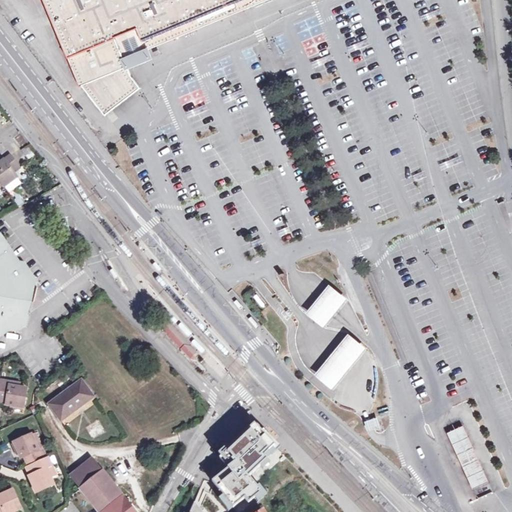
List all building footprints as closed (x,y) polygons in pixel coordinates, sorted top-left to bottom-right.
[(42,0),(43,1),(49,16),(52,24),(53,26),(54,28),(58,38),(72,70),(73,75),(79,87),(81,85),(104,115),(133,91),(139,86),(129,75),(123,61),(134,56),(145,51),(157,46),(161,45),(165,43),(179,37),(234,14),(236,13),(238,12),(267,0),(42,0)] [(0,189),(1,191),(14,182),(10,177),(17,172),(7,159),(0,163),(0,189)] [(66,232),(61,236),(68,245),(73,241),(66,232)] [(0,241),(0,332),(5,330),(16,332),(26,324),(28,312),(20,301),(34,291),(0,241)] [(163,268),(156,261),(153,263),(160,271),(161,270),(163,268)] [(113,268),(110,270),(114,276),(115,278),(119,276),(113,268)] [(336,312),(345,301),(327,286),(318,296),(304,314),(322,328),(336,312)] [(245,304),(239,297),(237,299),(236,300),(242,307),(245,304)] [(168,309),(166,312),(175,322),(176,320),(178,319),(168,309)] [(260,324),(253,316),(250,319),(257,326),(260,324)] [(162,321),(163,330),(194,363),(201,364),(202,357),(195,349),(188,348),(189,342),(182,336),(175,335),(176,328),(171,322),(162,321)] [(193,333),(183,321),(181,323),(183,326),(184,325),(192,334),(193,333)] [(183,326),(181,323),(180,324),(190,336),(192,334),(184,325),(183,326)] [(346,371),(364,349),(346,334),(331,353),(312,376),(330,390),(346,371)] [(196,338),(193,341),(203,351),(204,349),(206,348),(196,338)] [(92,397),(79,381),(48,406),(60,421),(92,397)] [(0,406),(5,408),(4,413),(22,416),(25,397),(17,395),(18,391),(0,388),(0,406)] [(277,448),(280,445),(257,423),(222,457),(229,465),(212,480),(223,492),(219,497),(229,509),(244,498),(248,502),(255,497),(259,500),(267,493),(259,483),(258,484),(249,475),(277,448)] [(452,438),(454,443),(469,436),(467,431),(464,425),(449,432),(452,438)] [(30,436),(13,445),(20,460),(24,458),(33,476),(29,478),(36,494),(53,486),(50,480),(56,477),(47,459),(45,460),(37,441),(34,443),(30,436)] [(458,450),(460,454),(475,447),(472,442),(469,436),(454,443),(458,450)] [(465,465),(479,458),(477,453),(475,447),(460,454),(462,460),(465,465)] [(479,458),(465,465),(468,471),(470,476),(485,469),(482,463),(479,458)] [(71,479),(80,491),(103,472),(94,461),(71,479)] [(485,469),(470,476),(473,481),(475,486),(490,479),(487,475),(485,469)] [(103,472),(80,491),(96,511),(133,511),(130,508),(134,504),(127,495),(123,498),(103,472)] [(0,511),(16,511),(20,510),(12,492),(0,497),(0,511)] [(202,511),(195,501),(189,511),(202,511)]
